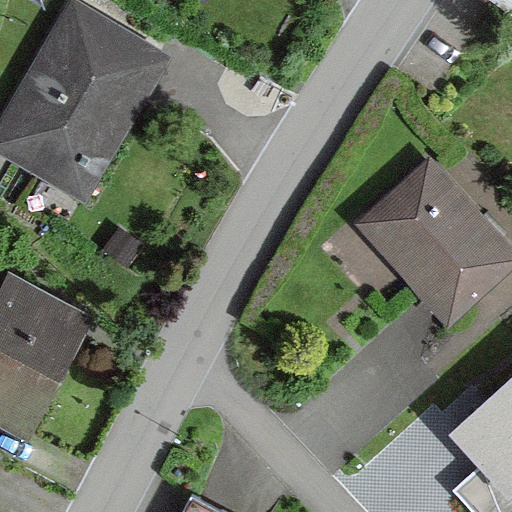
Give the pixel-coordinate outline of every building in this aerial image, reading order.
[(511,28),(511,0),(480,0),(477,5),(511,28)] [(50,149),(87,171),(152,60),(72,13),(0,135),(0,144),(39,168),(50,149)] [(422,272),(411,282),(444,318),(510,259),(425,165),(360,225),(393,261),(403,252),(422,272)] [(0,297),(0,416),(20,427),(75,319),(38,301),(7,284),(0,297)] [(511,378),(452,432),(486,470),(457,495),(472,511),(511,511),(511,500),(502,490),(511,480),(511,378)] [(219,511),(187,495),(178,511),(219,511)]
